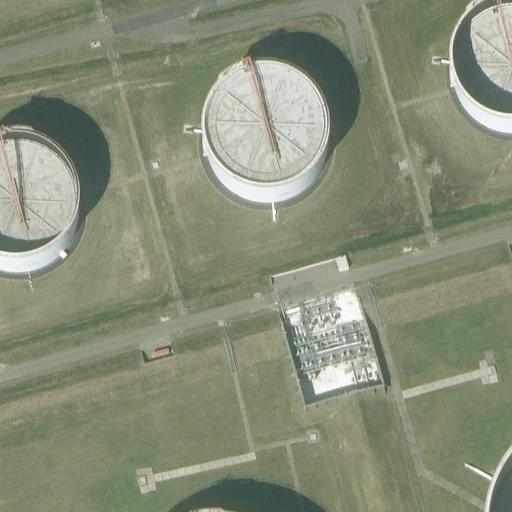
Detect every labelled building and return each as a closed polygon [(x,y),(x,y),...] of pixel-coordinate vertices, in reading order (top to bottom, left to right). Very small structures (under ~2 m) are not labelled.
[(489,19),(479,24),(467,35),(458,49),(454,62),(452,76),(454,92),(461,106),(472,120),(486,130),(501,135),(511,135),(511,13),(505,13),(489,19)] [(242,89),(232,94),(219,106),(211,119),(207,133),(205,146),(206,162),(214,176),(224,190),(239,200),(254,205),(274,206),(293,199),(308,189),(320,173),(326,157),(327,139),(323,122),(315,108),(298,93),(278,85),(258,83),(242,89)] [(0,155),(0,272),(5,275),(25,275),(44,269),(59,259),(71,243),(76,227),(78,209),(74,192),(66,178),(49,162),(29,155),(9,153),(0,155)] [(281,308),(304,409),(382,392),(360,290),(281,308)] [(495,377),(493,369),(485,371),(487,379),(495,377)] [(511,511),(511,475),(509,479),(498,496),(492,511),(511,511)]
